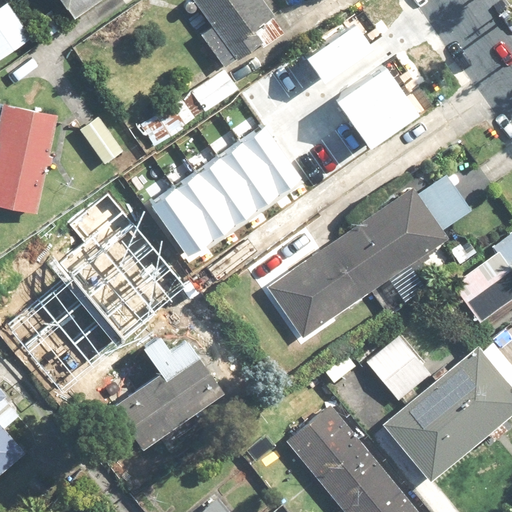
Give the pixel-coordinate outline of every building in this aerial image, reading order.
[(59,0),(64,7),(65,6),(72,17),(95,0),(59,0)] [(273,14),(262,0),(192,0),(211,25),(200,34),(223,66),(234,58),(235,59),(261,40),(253,28),(273,14)] [(6,2),(0,6),(0,58),(31,37),(6,2)] [(311,62),(323,81),(369,49),(356,31),(311,62)] [(238,90),(223,68),(190,91),(204,112),(238,90)] [(387,72),(346,103),(376,143),(417,112),(387,72)] [(0,205),(35,213),(45,165),(48,165),(50,155),(47,154),(55,114),(0,102),(0,205)] [(153,147),(182,128),(176,119),(167,125),(159,112),(139,124),(153,147)] [(103,163),(122,150),(97,115),(78,128),(103,163)] [(149,200),(186,255),(300,179),(263,124),(149,200)] [(266,285),(301,337),(446,238),(440,230),(470,209),(444,172),(415,193),(410,186),(266,285)] [(73,275),(11,328),(60,385),(180,283),(105,196),(71,224),(84,240),(61,260),(73,275)] [(450,284),(477,321),(511,295),(511,269),(497,249),(450,284)] [(110,403),(139,446),(221,391),(184,337),(168,348),(158,333),(139,346),(156,371),(110,403)] [(398,334),(365,360),(396,398),(429,372),(398,334)] [(381,423),(429,481),(486,434),(491,440),(506,429),(500,422),(511,412),(511,366),(491,341),(480,350),(476,345),(381,423)] [(344,351),(322,368),(333,382),(355,365),(344,351)] [(0,470),(23,451),(3,428),(18,415),(1,395),(0,396),(0,470)] [(418,511),(329,402),(285,438),(344,511),(418,511)] [(229,511),(215,495),(193,511),(229,511)]
